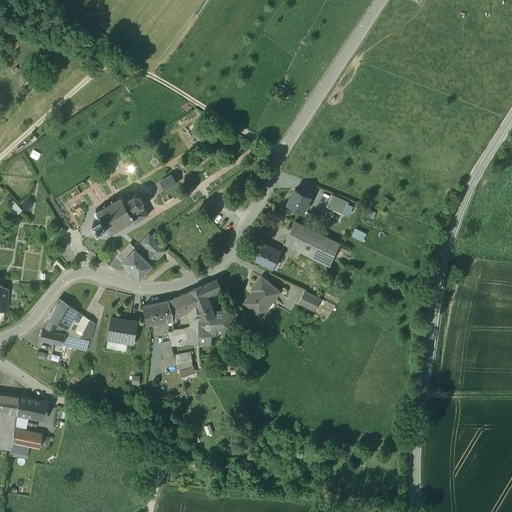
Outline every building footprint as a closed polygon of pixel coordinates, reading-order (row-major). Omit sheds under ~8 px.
[(48,63),(30,80),(38,88),(51,75),(55,79),(60,74),(48,63)] [(167,190),(179,183),(174,175),(162,181),(167,190)] [(295,190),(288,205),(303,212),(312,194),(304,190),(302,193),(295,190)] [(121,196),(114,200),(112,198),(111,199),(112,201),(106,205),(105,203),(104,204),(105,206),(97,210),(95,209),(95,211),(97,211),(95,213),(94,214),(97,218),(97,219),(98,218),(98,219),(93,221),(98,230),(103,227),(103,228),(105,233),(106,233),(109,231),(108,234),(110,234),(111,232),(118,228),(119,230),(120,229),(119,227),(125,223),(126,225),(128,224),(129,226),(148,215),(144,208),(145,207),(143,205),(144,201),(146,201),(146,199),(144,200),(141,196),(143,194),(141,194),(140,195),(136,194),(136,192),(134,192),(134,194),(130,197),(129,195),(128,196),(129,198),(125,200),(122,196),(123,194),(121,194),(121,196)] [(332,194),(326,208),(343,215),(349,201),(332,194)] [(26,209),(32,205),(28,200),(22,204),(26,209)] [(340,243),(295,221),(284,244),(329,265),(340,243)] [(364,240),(368,233),(357,228),(353,235),(364,240)] [(155,236),(163,242),(167,236),(159,231),(155,236)] [(166,250),(149,233),(135,248),(152,264),(166,250)] [(280,252),(262,243),(255,259),(273,268),(280,252)] [(152,264),(135,248),(122,261),(129,267),(128,268),(129,268),(128,269),(132,273),(132,272),(133,272),(140,278),(153,264),(152,264)] [(280,291),(262,277),(252,288),(255,290),(245,302),(261,315),(280,291)] [(217,280),(203,286),(207,295),(221,289),(217,280)] [(203,286),(190,291),(196,308),(197,308),(196,308),(197,313),(211,307),(207,295),(203,286)] [(320,298),(305,290),(299,303),(314,310),(320,298)] [(196,308),(190,291),(169,300),(174,312),(176,317),(190,311),(190,310),(196,308)] [(76,311),(59,298),(50,311),(46,318),(66,328),(76,311)] [(169,300),(143,305),(148,324),(173,319),(173,313),(174,312),(169,300)] [(230,310),(213,312),(211,307),(197,313),(198,325),(198,331),(199,334),(235,331),(232,309),(230,310)] [(196,308),(190,310),(190,311),(193,324),(192,324),(192,327),(192,331),(198,331),(198,325),(197,313),(196,308),(197,308),(196,308)] [(74,329),(80,334),(88,319),(83,315),(74,329)] [(138,321),(111,316),(108,338),(135,343),(138,321)] [(46,318),(41,328),(66,334),(66,328),(46,318)] [(80,334),(79,337),(89,340),(93,323),(88,319),(80,334)] [(192,331),(192,327),(186,330),(168,330),(170,339),(172,345),(199,342),(199,334),(198,331),(192,331)] [(66,334),(41,328),(38,339),(63,345),(66,334)] [(211,333),(199,334),(199,342),(200,346),(212,345),(211,333)] [(79,337),(66,334),(63,345),(86,350),(89,340),(79,337)] [(172,345),(170,339),(161,342),(166,357),(162,359),(165,367),(177,363),(175,353),(172,345)] [(191,350),(175,353),(177,363),(180,376),(196,371),(191,350)] [(48,355),(39,353),(37,360),(46,362),(48,355)] [(17,395),(1,393),(0,402),(0,410),(15,412),(17,395)] [(46,401),(17,395),(15,412),(15,413),(19,414),(37,417),(37,414),(44,415),(46,401)] [(15,412),(0,410),(0,439),(11,441),(11,440),(10,440),(13,427),(15,413),(15,412)] [(17,427),(13,427),(10,440),(11,440),(27,443),(38,446),(40,432),(17,427)] [(50,434),(40,432),(38,446),(47,448),(50,434)] [(11,441),(10,452),(21,454),(27,443),(11,440),(11,441)]
